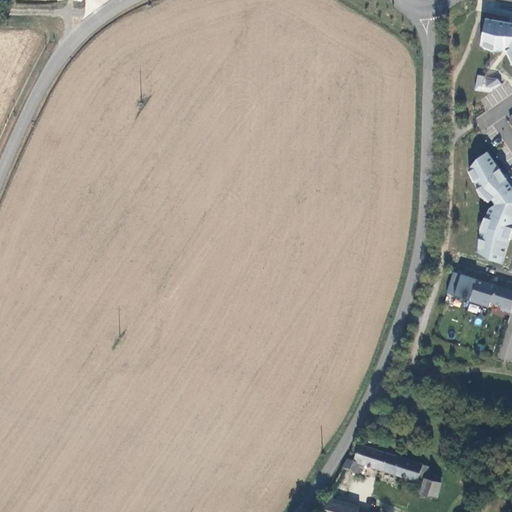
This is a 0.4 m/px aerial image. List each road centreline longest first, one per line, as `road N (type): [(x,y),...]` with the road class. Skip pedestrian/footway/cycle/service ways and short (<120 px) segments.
road 1 (unclassified): [(300,511),(351,433),(413,278),(425,197),(434,33),(428,9)]
road 2 (tertiary): [(0,180),(59,56),(105,11)]
